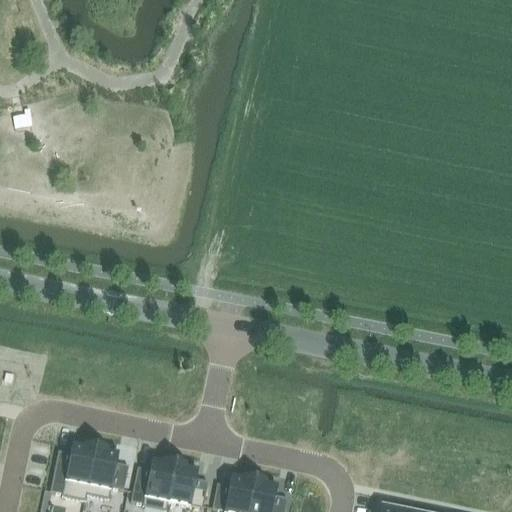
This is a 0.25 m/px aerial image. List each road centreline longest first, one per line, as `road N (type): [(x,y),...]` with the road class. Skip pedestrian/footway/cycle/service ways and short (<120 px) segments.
road 1 (residential): [(511,383),(231,328)]
road 2 (residential): [(206,442),(50,409),(31,415),(4,511)]
road 3 (residential): [(231,328),(0,283)]
road 4 (residential): [(339,511),(333,474),(206,442)]
